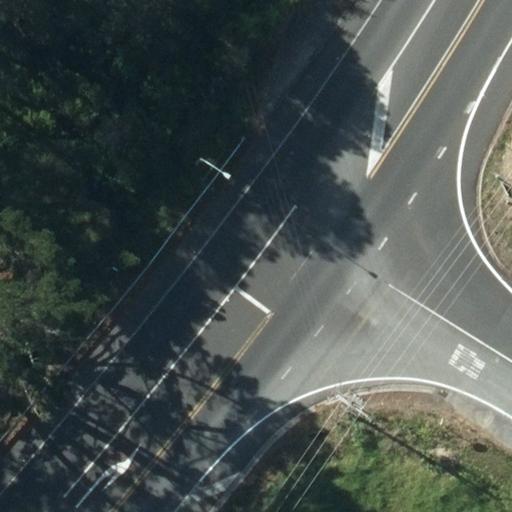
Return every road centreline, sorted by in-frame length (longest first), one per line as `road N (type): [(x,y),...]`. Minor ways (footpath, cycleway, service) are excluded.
road 1 (primary): [(302,227),(70,511)]
road 2 (primary): [(448,0),(302,227)]
road 3 (residential): [(302,227),(511,363)]
